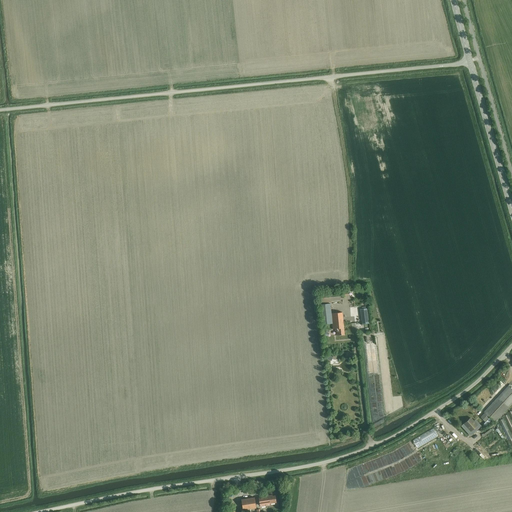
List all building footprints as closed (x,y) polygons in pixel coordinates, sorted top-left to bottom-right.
[(318,293),(319,303),(341,301),(340,291),(318,293)] [(342,312),(331,313),(330,303),(320,304),(322,324),(332,323),(333,329),(335,329),(335,330),(336,330),(337,335),(344,335),(342,312)] [(360,309),(362,324),(369,323),(367,308),(360,309)] [(368,361),(378,360),(377,340),(367,340),(368,361)] [(489,417),(495,422),(511,403),(511,388),(508,385),(484,412),(484,413),(481,417),(485,421),(489,417)] [(482,407),(485,410),(499,395),(495,392),(482,407)] [(465,423),(471,430),(477,424),(471,417),(465,423)] [(499,420),(509,440),(511,438),(511,436),(503,418),(499,420)] [(496,429),(502,439),(504,438),(498,428),(496,429)] [(275,496),(272,496),(272,495),(264,496),(264,498),(259,499),(260,504),(265,503),(265,504),(276,502),(275,496)] [(241,499),(243,510),(256,508),(254,497),(241,499)]
